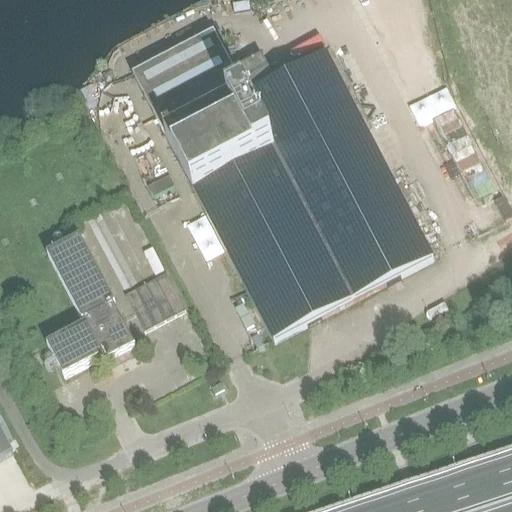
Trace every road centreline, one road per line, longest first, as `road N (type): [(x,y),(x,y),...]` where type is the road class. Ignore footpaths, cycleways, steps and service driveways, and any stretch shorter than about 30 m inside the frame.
road 1 (residential): [(0,389),(29,447),(67,476),(95,474),(262,411)]
road 2 (residential): [(262,411),(350,357),(466,268)]
road 3 (secondary): [(511,389),(285,480)]
